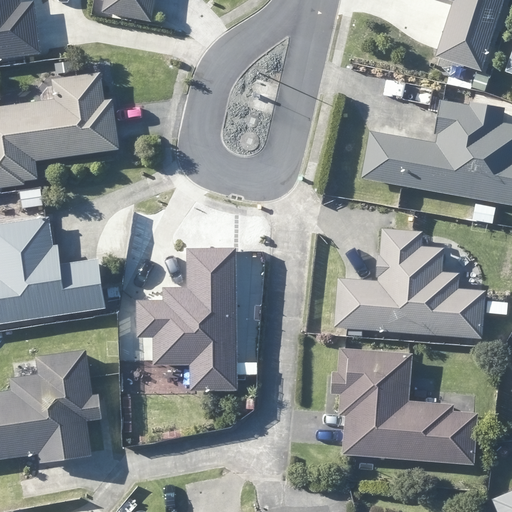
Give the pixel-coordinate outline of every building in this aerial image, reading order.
[(20,6),(18,0),(0,0),(0,62),(40,57),(32,4),(20,6)] [(107,0),(105,9),(154,19),(156,14),(158,0),(107,0)] [(502,0),(438,0),(453,5),(436,59),(479,73),(502,0)] [(122,139),(118,106),(116,93),(107,94),(104,71),(56,77),(58,98),(37,101),(0,105),(0,187),(30,184),(28,180),(41,178),(40,164),(39,159),(124,149),(122,139)] [(508,106),(473,99),(473,102),(443,97),(442,103),(437,132),(440,133),(439,140),(374,128),(372,135),(365,176),(511,202),(511,121),(505,120),(508,106)] [(103,257),(95,258),(65,263),(62,244),(56,245),(52,217),(47,218),(0,224),(0,321),(110,306),(103,257)] [(336,328),(482,339),(486,290),(459,288),(460,275),(443,274),(444,248),(422,246),(423,234),(381,230),(377,283),(339,280),(336,328)] [(261,257),(188,254),(187,292),(163,291),(163,302),(137,301),(136,340),(153,341),(152,366),(192,367),(191,391),(235,392),(236,374),(256,375),(261,257)] [(99,418),(108,416),(104,391),(97,393),(91,347),(39,353),(40,358),(42,372),(14,376),(15,387),(0,389),(0,457),(37,453),(41,452),(43,463),(97,455),(96,450),(92,418),(99,418)] [(344,455),(475,465),(479,415),(453,413),(453,406),(409,402),(413,352),(344,347),(341,375),(335,375),(334,396),(341,396),(339,417),(347,418),(344,455)] [(511,511),(511,494),(491,504),(494,511),(511,511)]
